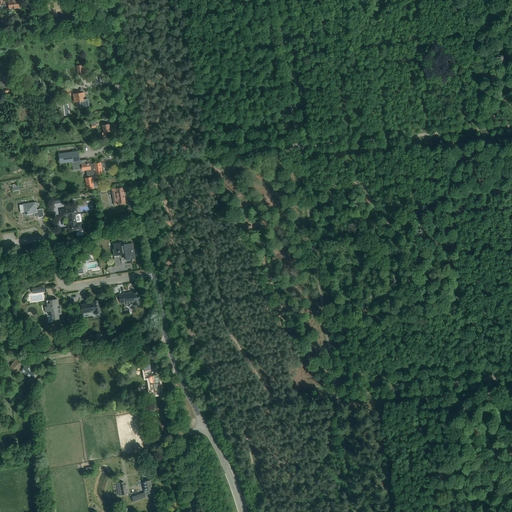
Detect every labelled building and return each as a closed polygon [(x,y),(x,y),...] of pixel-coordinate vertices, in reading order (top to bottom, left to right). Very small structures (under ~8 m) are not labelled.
[(8,1),(4,2),(3,2),(2,0),(0,0),(0,6),(9,5),(9,9),(12,8),(12,11),(16,10),(16,8),(19,8),(18,0),(11,0),(8,1)] [(80,101),(81,107),(89,106),(88,99),(83,100),(83,97),(84,96),(84,92),(77,93),(77,92),(75,92),(75,94),(73,94),(74,102),(80,101)] [(102,132),(103,137),(107,136),(106,132),(110,132),(109,124),(103,125),(104,132),(102,132)] [(87,160),(80,161),(78,151),(58,154),(60,164),(72,162),(73,168),(83,167),(83,170),(87,170),(88,178),(87,179),(88,189),(100,187),(99,181),(93,182),(91,175),(101,174),(100,163),(90,164),(90,163),(87,164),(87,160)] [(123,187),(112,189),(114,205),(126,203),(123,187)] [(44,217),(43,209),(37,210),(36,202),(23,204),(19,205),(21,213),(24,212),(25,215),(34,213),(34,214),(37,214),(38,218),(44,217)] [(77,232),(77,230),(82,229),(81,222),(77,223),(76,218),(75,218),(74,213),(77,213),(76,208),(61,210),(62,217),(68,216),(70,224),(68,224),(69,225),(70,225),(70,227),(69,228),(70,233),(77,232)] [(123,241),(113,243),(114,248),(113,249),(114,258),(114,259),(121,258),(121,257),(120,255),(125,254),(126,260),(123,260),(135,259),(132,243),(121,245),(121,242),(123,242),(123,241)] [(140,302),(139,292),(132,293),(132,294),(128,294),(128,293),(119,294),(120,303),(126,302),(127,304),(127,305),(128,306),(130,306),(130,305),(130,304),(133,303),(133,305),(140,304),(140,302)] [(58,314),(61,314),(60,308),(57,308),(57,305),(58,305),(57,299),(47,301),(48,307),(45,307),(45,312),(51,311),(52,316),(52,318),(53,320),(59,319),(58,314)] [(82,313),(97,311),(97,313),(103,312),(100,300),(95,301),(95,302),(81,304),(82,313)] [(17,372),(25,362),(18,356),(10,367),(17,372)] [(21,371),(27,375),(30,378),(35,371),(26,364),(21,371)] [(158,375),(155,375),(154,371),(151,371),(150,364),(144,365),(146,377),(149,376),(151,388),(147,388),(148,394),(152,394),(154,394),(158,394),(158,393),(160,393),(159,389),(161,388),(159,384),(158,375)] [(146,497),(145,495),(150,493),(150,490),(152,489),(151,485),(151,484),(151,480),(143,481),(144,491),(145,492),(144,492),(132,497),(133,502),(146,497)]
